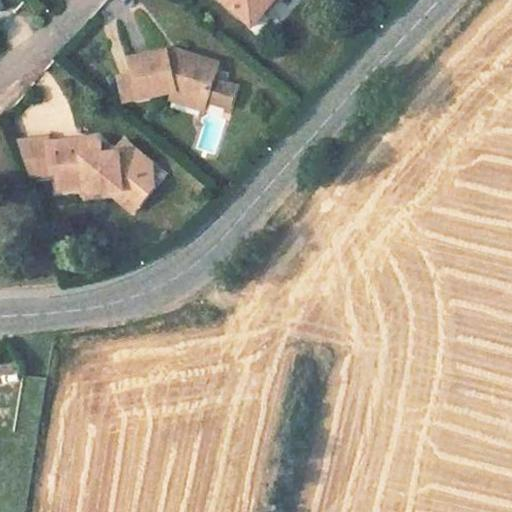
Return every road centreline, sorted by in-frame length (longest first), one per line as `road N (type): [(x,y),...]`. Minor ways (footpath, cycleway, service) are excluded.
road 1 (residential): [(438,0),(222,237),(177,275),(121,298),(0,314)]
road 2 (residential): [(0,86),(85,0)]
